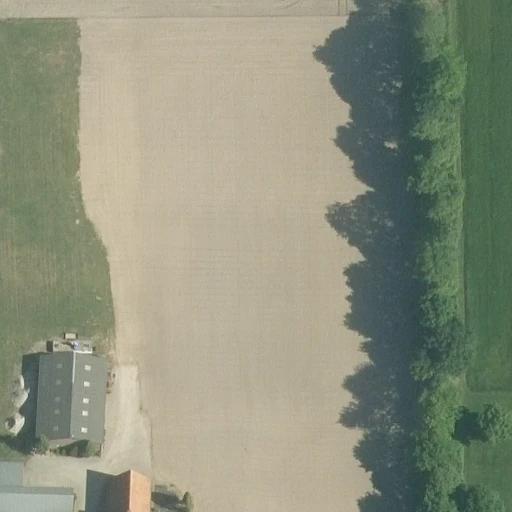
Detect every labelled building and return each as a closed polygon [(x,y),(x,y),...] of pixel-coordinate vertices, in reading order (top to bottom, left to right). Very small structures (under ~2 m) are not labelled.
[(40,363),(35,449),(102,452),(107,367),(40,363)] [(205,448),(205,471),(235,472),(235,448),(205,448)] [(202,494),(239,495),(239,475),(202,473),(202,494)] [(148,511),(149,486),(110,486),(107,511),(148,511)] [(0,494),(0,511),(71,511),(72,497),(0,494)]
